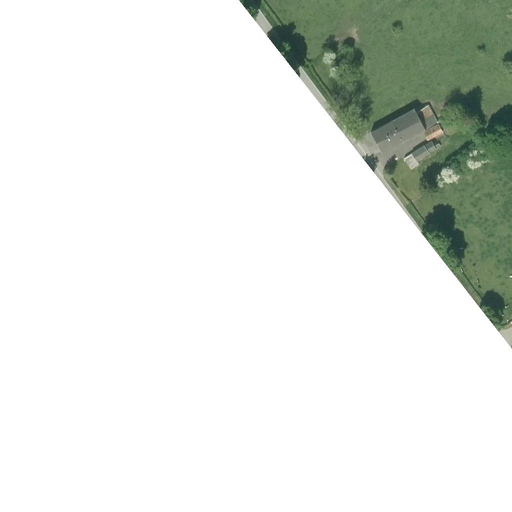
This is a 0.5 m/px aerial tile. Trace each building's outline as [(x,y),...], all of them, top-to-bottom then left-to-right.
[(429,105),(415,112),(424,128),(437,122),(429,105)] [(370,132),(381,151),(424,128),(415,112),(414,109),(370,132)] [(443,132),(438,123),(424,131),(429,140),(443,132)] [(432,142),(425,146),(429,153),(436,149),(434,146),(432,142)] [(425,146),(413,154),(417,161),(429,153),(425,146)] [(404,159),(411,170),(419,165),(417,161),(413,154),(404,159)]
